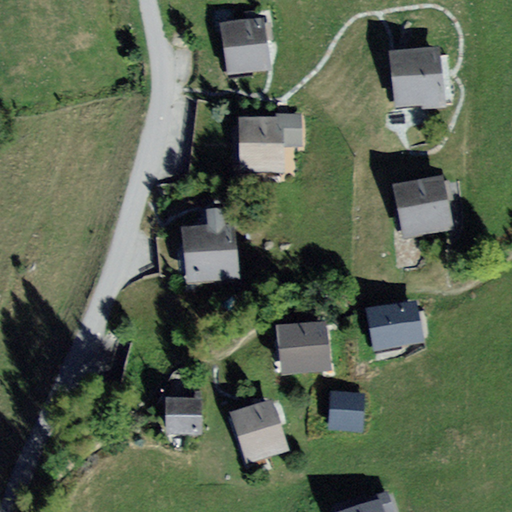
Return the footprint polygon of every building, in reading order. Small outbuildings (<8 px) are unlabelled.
[(268,18),(234,23),(240,74),(275,70),(268,18)] [(446,63),(400,68),(405,110),(451,105),(446,63)] [(310,118),(242,119),(242,176),(287,176),(286,148),(311,148),(310,118)] [(447,182),(405,192),(415,235),(457,225),(447,182)] [(237,235),(197,240),(203,284),(242,279),(237,235)] [(421,304),(381,312),(387,345),(427,338),(421,304)] [(332,327),(293,330),(296,366),(334,364),(332,327)] [(371,398),(341,395),(338,424),(368,427),(371,398)] [(213,397),(177,396),(176,429),(212,430),(213,397)] [(280,402),(241,416),(256,458),(295,444),(280,402)]
